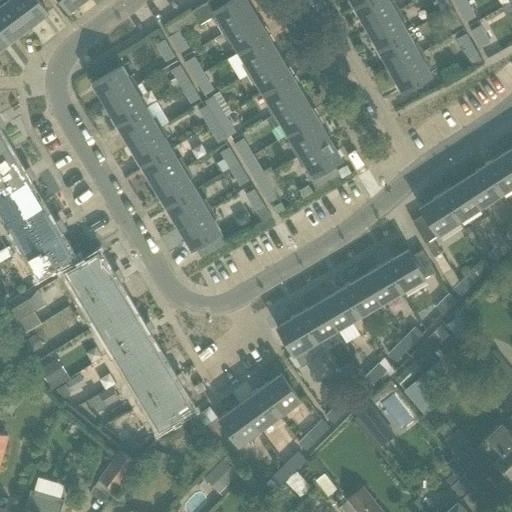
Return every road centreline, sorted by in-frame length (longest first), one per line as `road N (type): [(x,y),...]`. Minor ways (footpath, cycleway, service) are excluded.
road 1 (residential): [(391,199),(222,311),(197,311),(172,295),(53,105),(56,75),(75,41),(133,0)]
road 2 (residential): [(421,173),(322,0)]
